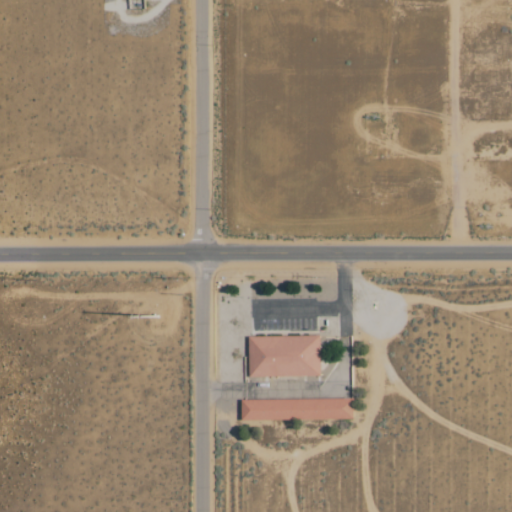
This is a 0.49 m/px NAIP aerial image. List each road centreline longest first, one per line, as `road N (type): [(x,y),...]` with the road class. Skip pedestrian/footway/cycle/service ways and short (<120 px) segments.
road 1 (tertiary): [(0,253),(511,249)]
road 2 (residential): [(200,511),(201,252)]
road 3 (residential): [(201,252),(201,0)]
